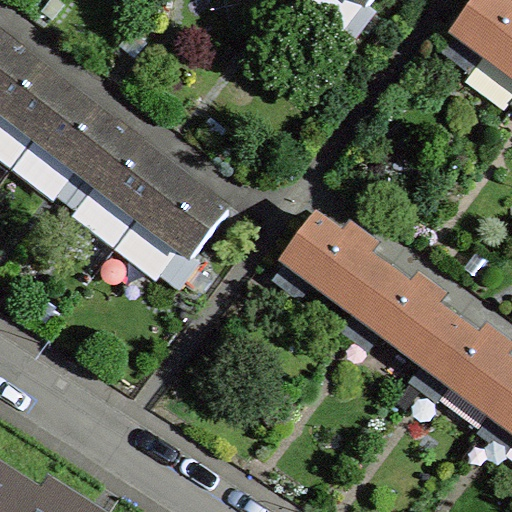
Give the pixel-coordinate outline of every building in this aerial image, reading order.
[(371,0),(305,0),(356,40),(376,14),(366,6),(371,0)] [(511,13),(511,14),(501,6),(492,0),(480,0),(443,53),(455,62),(468,45),(511,77),(511,103),(511,104),(511,13)] [(0,153),(179,291),(199,265),(191,259),(226,214),(198,193),(142,149),(90,109),(37,68),(0,40),(0,153)] [(409,293),(396,283),(364,259),(369,246),(352,234),(341,242),(327,232),(315,222),(273,281),(285,290),(298,272),(354,315),(341,332),(353,341),(366,323),(423,365),(410,383),(421,391),(434,374),(490,416),(478,434),(489,443),(502,425),(511,432),(511,369),(501,361),(505,348),(489,336),(477,343),(465,334),(433,310),(437,297),(420,285),(409,293)] [(34,511),(41,500),(0,473),(0,511),(34,511)]
